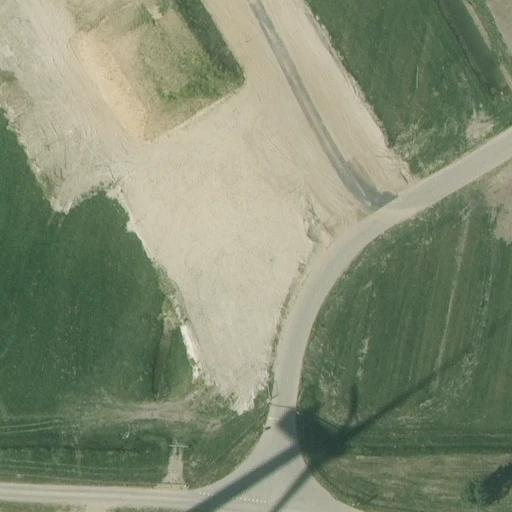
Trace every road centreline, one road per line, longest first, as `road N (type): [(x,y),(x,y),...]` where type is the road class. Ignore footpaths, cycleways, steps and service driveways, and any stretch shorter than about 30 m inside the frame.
road 1 (unclassified): [(511,486),(380,225),(242,0)]
road 2 (unclassified): [(273,511),(0,495)]
